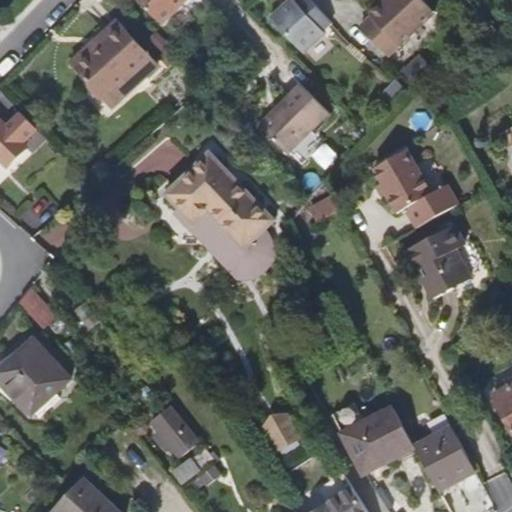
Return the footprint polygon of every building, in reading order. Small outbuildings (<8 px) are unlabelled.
[(133,0),(161,28),(189,0),(133,0)] [(325,34),(335,25),(312,0),(300,0),(297,3),(295,1),(272,21),(287,38),(289,36),(305,55),(326,36),(325,34)] [(393,61),(439,18),(422,0),(392,0),(382,11),(374,18),(376,20),(365,31),(393,61)] [(382,11),(392,0),(385,0),(378,7),(382,11)] [(99,52),(124,28),(118,21),(92,45),(99,52)] [(125,79),(134,70),(141,77),(157,61),(124,28),(99,52),(92,45),(74,64),(106,97),(125,79)] [(132,86),(141,77),(134,70),(125,79),(132,86)] [(286,158),(328,117),(300,89),(258,130),(286,158)] [(22,144),(37,129),(23,115),(8,130),(0,121),(0,157),(10,167),(27,149),(22,144)] [(209,152),(164,194),(179,211),(190,201),(204,216),(207,213),(242,251),(273,221),(209,152)] [(432,196),(410,153),(378,170),(391,194),(388,195),(398,215),(408,210),(418,229),(461,206),(450,187),(432,196)] [(190,201),(179,211),(193,226),(204,216),(190,201)] [(339,212),(333,201),(317,209),(323,221),(339,212)] [(471,280),(455,252),(463,247),(453,228),(406,255),(416,273),(418,272),(434,301),(471,280)] [(70,380),(34,340),(0,371),(0,382),(30,416),(70,380)] [(511,385),(493,397),(511,431),(511,385)] [(416,448),(394,408),(344,435),(364,474),(366,474),(416,448)] [(290,410),(265,420),(278,454),(304,444),(290,410)] [(189,445),(164,414),(152,423),(177,455),(189,445)] [(477,474),(455,432),(418,452),(443,498),(458,490),(456,485),(477,474)] [(116,511),(85,483),(57,511),(116,511)] [(369,511),(353,486),(316,511),(369,511)]
